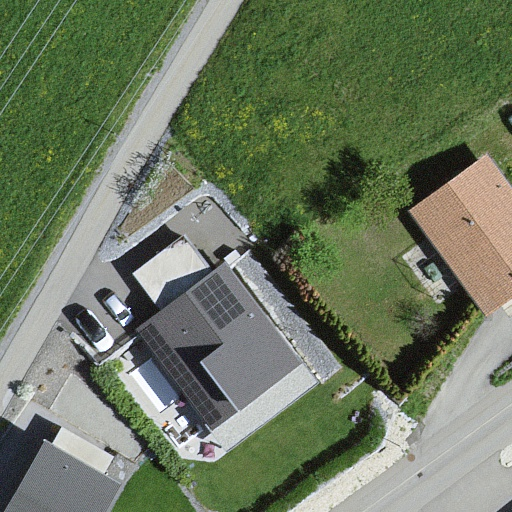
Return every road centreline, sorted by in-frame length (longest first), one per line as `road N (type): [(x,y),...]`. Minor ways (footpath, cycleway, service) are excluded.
road 1 (residential): [(229,0),(0,390)]
road 2 (residential): [(511,423),(387,511)]
